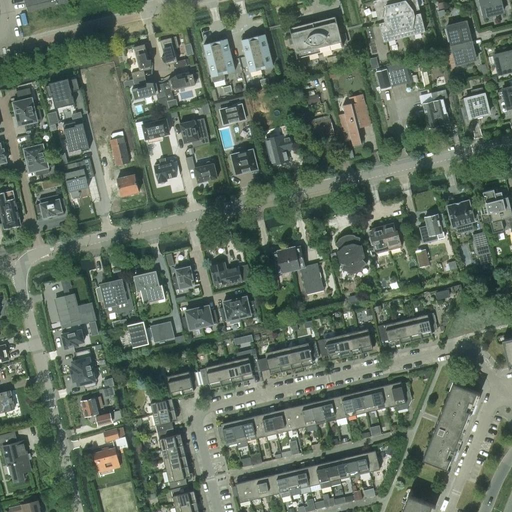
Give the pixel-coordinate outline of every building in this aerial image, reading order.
[(68,2),(67,0),(24,0),(28,12),(68,2)] [(381,23),(379,23),(384,42),(425,32),(420,13),(418,13),(417,9),(419,9),(417,0),(375,0),(373,1),(378,19),(380,19),(381,23)] [(479,0),(484,17),(486,16),(491,20),(494,14),(503,12),(500,0),(479,0)] [(296,26),(289,28),(292,37),(292,38),(292,39),(290,40),(291,44),(293,43),(293,44),(294,46),(297,58),(319,53),(321,52),(343,47),(342,44),(348,42),(345,32),(340,34),(339,33),(339,32),(341,31),(340,27),(338,27),(335,16),(318,20),(316,21),(306,23),(296,26)] [(447,26),(451,45),(471,40),(466,21),(457,23),(452,20),(449,26),(447,26)] [(273,66),(265,34),(241,40),(250,72),(273,66)] [(177,61),(174,49),(179,47),(176,36),(171,37),(160,40),(164,56),(162,57),(162,56),(161,56),(165,62),(166,62),(166,65),(173,63),(175,69),(187,66),(185,59),(177,61)] [(207,44),(204,45),(213,82),(225,79),(224,74),(235,71),(232,60),(227,39),(207,44)] [(471,40),(451,45),(456,64),(458,64),(463,67),(467,62),(476,60),(471,40)] [(144,44),(138,46),(133,47),(139,71),(131,73),(133,79),(145,76),(144,70),(151,69),(150,66),(151,65),(151,59),(150,59),(150,60),(148,60),(144,44)] [(493,55),(498,74),(511,70),(511,50),(504,52),(499,49),(495,55),(493,55)] [(409,63),(403,65),(407,84),(413,83),(409,63)] [(328,79),(339,76),(337,69),(327,72),(328,79)] [(375,72),(380,89),(391,86),(387,69),(375,72)] [(430,86),(427,70),(425,71),(422,72),(420,71),(424,87),(426,86),(428,87),(430,86)] [(169,82),(162,83),(166,96),(167,101),(174,99),(171,90),(195,84),(193,74),(177,78),(176,76),(176,75),(171,78),(171,79),(168,80),(169,82)] [(49,85),(45,86),(48,98),(52,97),(55,108),(75,103),(72,92),(79,90),(76,78),(69,80),(68,78),(49,83),(49,85)] [(133,79),(124,82),(126,88),(135,86),(133,79)] [(153,82),(147,82),(147,83),(148,83),(148,85),(132,89),(134,100),(158,94),(159,97),(166,96),(162,83),(157,85),(156,83),(153,83),(153,82)] [(511,86),(502,89),(507,109),(511,107),(511,86)] [(13,102),(16,114),(35,109),(29,88),(16,91),(19,101),(13,102)] [(473,97),(465,99),(470,118),(489,113),(484,94),(483,94),(482,88),(471,91),(473,97)] [(445,89),(430,93),(439,125),(450,123),(444,98),(447,98),(445,89)] [(303,90),(291,93),(294,108),(298,107),(296,98),(304,96),(303,90)] [(319,101),(318,94),(315,95),(313,90),(304,92),(305,97),(307,104),(319,101)] [(430,93),(420,96),(422,103),(428,128),(439,125),(430,93)] [(345,114),(338,116),(339,116),(345,141),(351,139),(351,140),(353,146),(361,143),(358,128),(357,127),(369,124),(364,102),(362,95),(350,98),(351,103),(342,105),(344,113),(345,114)] [(174,99),(167,101),(168,106),(169,111),(176,109),(174,99)] [(220,110),(224,124),(232,122),(232,121),(236,120),(236,121),(245,119),(241,104),(220,110)] [(158,108),(160,114),(169,112),(169,111),(168,106),(158,108)] [(35,109),(16,114),(19,125),(24,124),(25,129),(39,126),(37,121),(42,120),(39,108),(35,109)] [(144,128),(137,130),(139,140),(146,138),(147,138),(148,143),(156,142),(155,136),(161,135),(169,133),(165,116),(142,121),(144,128)] [(195,120),(180,123),(184,143),(192,141),(193,147),(209,143),(203,119),(195,121),(195,120)] [(334,133),(330,119),(313,123),(313,121),(307,123),(311,138),(334,133)] [(75,122),(63,125),(69,151),(81,148),(82,151),(89,149),(83,123),(76,124),(75,122)] [(266,139),(265,139),(272,165),(289,161),(286,150),(293,149),(290,136),(284,137),(283,135),(282,135),(274,137),(274,138),(266,140),(266,139)] [(128,153),(125,137),(110,140),(116,165),(130,162),(129,157),(134,156),(133,152),(128,153)] [(24,148),(27,160),(50,155),(48,143),(24,148)] [(231,154),(236,174),(257,169),(253,149),(245,151),(245,148),(244,147),(238,148),(237,149),(238,153),(231,154)] [(50,155),(27,160),(30,172),(35,170),(36,175),(49,172),(48,167),(53,166),(50,155)] [(176,176),(173,160),(171,156),(165,158),(159,159),(160,164),(154,165),(158,182),(160,182),(162,183),(165,183),(166,180),(167,180),(166,178),(176,176)] [(192,157),(186,158),(188,170),(194,168),(198,182),(217,178),(214,163),(212,164),(211,162),(209,161),(207,162),(206,163),(206,165),(195,168),(192,157)] [(69,192),(88,187),(84,168),(77,170),(75,162),(68,164),(69,172),(65,173),(69,192)] [(130,193),(139,191),(135,174),(131,175),(130,172),(120,175),(121,177),(117,178),(121,195),(122,195),(124,196),(129,195),(130,193)] [(483,192),(488,212),(510,206),(508,197),(496,199),(494,189),(483,192)] [(21,224),(13,190),(4,192),(4,191),(0,191),(0,211),(4,228),(6,228),(8,229),(10,229),(12,226),(14,226),(16,227),(19,227),(20,225),(21,224)] [(64,214),(63,211),(62,211),(61,207),(66,206),(64,198),(59,199),(58,194),(39,199),(40,204),(35,205),(37,213),(42,212),(44,217),(52,216),(52,217),(64,214)] [(474,221),(469,200),(447,205),(453,226),(463,224),(465,231),(473,229),(471,221),(474,221)] [(511,208),(511,209),(510,206),(488,212),(493,232),(511,228),(511,232),(511,208)] [(427,225),(419,227),(423,243),(445,237),(443,232),(442,232),(437,214),(425,217),(427,225)] [(405,217),(398,218),(401,228),(402,228),(407,227),(405,217)] [(389,251),(382,226),(381,223),(370,226),(373,236),(372,237),(378,260),(390,257),(389,251)] [(393,223),(382,226),(389,251),(401,247),(397,230),(395,230),(393,223)] [(483,244),(487,243),(484,233),(473,236),(478,255),(485,253),(483,244)] [(349,234),(347,234),(346,235),(355,273),(357,272),(359,271),(360,271),(362,269),(363,268),(362,267),(366,263),(361,258),(363,256),(364,257),(365,257),(362,244),(361,244),(361,245),(358,245),(360,238),(354,236),(355,235),(355,236),(355,235),(354,235),(353,234),(351,234),(349,234)] [(342,269),(348,271),(347,272),(348,273),(349,273),(351,273),(353,273),(355,273),(346,235),(344,235),(342,236),(340,237),(340,238),(338,239),(339,240),(339,239),(340,240),(335,244),(340,249),(338,251),(337,250),(340,263),(341,263),(341,262),(344,262),(342,269)] [(287,248),(286,248),(291,269),(299,267),(299,268),(300,268),(306,291),(307,291),(306,290),(308,290),(310,290),(312,290),(314,290),(316,290),(318,289),(319,288),(321,287),(323,286),(323,287),(324,287),(317,262),(317,263),(305,266),(300,246),(295,247),(295,246),(293,246),(292,246),(288,246),(287,248)] [(278,251),(273,253),(278,273),(283,272),(283,271),(291,269),(286,248),(285,248),(283,248),(280,248),(279,250),(278,250),(278,251)] [(425,250),(417,252),(420,267),(428,265),(425,250)] [(455,261),(448,263),(449,269),(457,267),(455,261)] [(224,263),(210,266),(215,285),(228,282),(228,283),(242,280),(238,266),(226,269),(224,263)] [(193,279),(190,266),(184,268),(183,266),(174,268),(176,276),(172,277),(175,289),(192,285),(191,279),(193,279)] [(159,285),(155,271),(134,276),(138,291),(141,290),(143,301),(143,300),(164,296),(165,296),(162,284),(159,285)] [(279,288),(276,274),(270,275),(271,276),(263,278),(265,290),(273,288),(274,289),(279,288)] [(122,279),(111,282),(117,309),(128,306),(127,302),(132,300),(127,279),(122,281),(122,279)] [(111,282),(101,284),(107,313),(118,311),(117,309),(111,282)] [(491,295),(500,296),(501,288),(492,287),(491,295)] [(74,294),(55,299),(62,324),(64,324),(65,327),(66,327),(80,324),(94,320),(96,320),(93,309),(92,309),(81,311),(80,305),(77,306),(74,294)] [(256,314),(253,301),(248,302),(246,296),(235,299),(239,318),(256,314)] [(239,318),(235,299),(223,302),(224,307),(220,309),(223,322),(239,318)] [(218,323),(215,310),(210,311),(209,305),(197,308),(201,327),(218,323)] [(201,327),(197,308),(185,311),(187,316),(182,317),(185,331),(201,327)] [(432,336),(427,314),(416,317),(421,338),(432,336)] [(416,317),(406,319),(411,341),(421,338),(416,317)] [(444,325),(447,325),(450,318),(450,317),(441,319),(442,325),(439,326),(440,331),(445,330),(444,325)] [(406,319),(395,322),(400,343),(411,341),(406,319)] [(120,320),(112,321),(113,328),(121,326),(120,320)] [(144,321),(131,324),(136,346),(149,343),(148,340),(154,339),(154,342),(174,337),(172,327),(161,329),(159,328),(158,324),(150,326),(151,327),(145,328),(144,321)] [(395,322),(384,324),(378,326),(381,342),(388,340),(389,346),(400,343),(395,322)] [(67,333),(62,334),(65,348),(78,345),(78,343),(84,341),(80,324),(66,327),(67,333)] [(368,328),(357,331),(362,353),(373,350),(368,328)] [(357,331),(346,333),(351,355),(362,353),(357,331)] [(346,333),(336,336),(341,358),(351,355),(346,333)] [(336,336),(325,339),(318,340),(321,356),(328,354),(330,360),(341,358),(336,336)] [(511,337),(502,340),(503,343),(503,344),(508,365),(511,363),(511,337)] [(315,341),(308,342),(297,345),(302,367),(313,364),(312,358),(319,357),(315,341)] [(0,361),(9,359),(5,345),(0,346),(0,361)] [(297,345),(287,348),(292,369),(302,367),(297,345)] [(287,348),(276,350),(281,372),(292,369),(287,348)] [(73,366),(70,367),(72,374),(94,368),(89,349),(75,352),(77,360),(72,361),(73,366)] [(265,353),(270,372),(270,374),(281,372),(276,350),(265,353)] [(256,355),(238,359),(243,381),(254,378),(252,372),(260,371),(256,355)] [(238,359),(227,362),(232,383),(243,381),(238,359)] [(227,362),(216,364),(222,386),(232,383),(227,362)] [(222,386),(216,364),(205,367),(205,368),(200,369),(203,384),(209,383),(211,388),(222,386)] [(94,368),(72,374),(74,381),(77,380),(78,385),(83,383),(84,388),(96,385),(95,380),(97,380),(94,368)] [(431,378),(435,370),(425,372),(426,379),(431,378)] [(190,373),(189,371),(178,373),(183,395),(194,392),(193,386),(199,385),(196,372),(190,373)] [(167,376),(171,395),(172,398),(183,395),(178,373),(167,376)] [(412,399),(408,382),(401,383),(401,381),(390,383),(396,405),(397,411),(407,409),(412,399)] [(426,450),(422,459),(425,460),(426,461),(446,469),(450,459),(453,460),(457,451),(460,434),(464,426),(472,412),(476,402),(473,401),(477,392),(457,384),(456,383),(453,382),(449,391),(449,392),(441,412),(444,413),(437,431),(434,429),(426,449),(426,450)] [(390,383),(387,384),(380,386),(386,407),(396,405),(390,383)] [(380,386),(374,387),(371,388),(376,410),(386,407),(380,386)] [(112,387),(102,389),(104,396),(114,393),(112,387)] [(371,388),(367,389),(361,390),(366,412),(376,410),(371,388)] [(0,428),(1,428),(0,424),(0,411),(15,408),(11,390),(0,393),(0,428)] [(361,390),(354,392),(351,393),(356,414),(366,412),(361,390)] [(356,414),(351,393),(341,395),(346,417),(356,414)] [(149,397),(150,403),(153,414),(175,409),(172,398),(163,400),(162,394),(149,397)] [(341,395),(334,397),(331,398),(336,419),(346,417),(341,395)] [(95,398),(81,401),(85,417),(87,416),(88,419),(88,420),(89,421),(90,422),(92,423),(93,423),(94,424),(95,423),(98,423),(98,425),(112,421),(110,413),(99,415),(97,407),(101,406),(99,397),(95,398)] [(336,419),(331,398),(321,400),(326,421),(336,419)] [(326,421),(321,400),(311,402),(316,424),(326,421)] [(316,424),(311,402),(301,405),(306,426),(316,424)] [(301,405),(294,406),(291,407),(296,429),(306,426),(302,407),(301,405)] [(291,407),(288,408),(281,409),(286,431),(296,429),(291,407)] [(171,421),(177,420),(175,409),(153,414),(157,432),(162,431),(173,428),(171,421)] [(281,409),(275,411),(271,412),(276,433),(286,431),(281,409)] [(271,412),(268,412),(261,414),(266,436),(276,433),(271,412)] [(261,414),(255,416),(251,416),(256,438),(266,436),(261,414)] [(251,416),(248,417),(241,419),(246,440),(256,438),(251,416)] [(241,419),(235,420),(231,421),(237,443),(246,440),(241,419)] [(231,421),(228,422),(221,424),(222,426),(217,427),(220,439),(224,438),(226,445),(237,443),(231,421)] [(104,432),(106,441),(115,439),(118,450),(120,449),(121,453),(129,451),(122,427),(104,432)] [(173,428),(162,431),(164,437),(159,439),(161,450),(183,445),(180,434),(175,435),(173,428)] [(31,470),(23,441),(18,442),(15,431),(0,434),(0,448),(4,447),(8,465),(10,464),(14,481),(24,479),(22,472),(31,470)] [(389,444),(385,453),(393,456),(396,447),(389,444)] [(183,445),(161,450),(164,460),(186,455),(183,445)] [(94,453),(98,470),(112,466),(112,468),(120,466),(115,447),(94,453)] [(375,450),(368,452),(365,453),(369,472),(380,469),(375,450)] [(365,453),(361,453),(355,455),(359,474),(369,472),(365,453)] [(186,455),(164,460),(166,471),(188,466),(186,455)] [(355,455),(348,456),(345,457),(350,476),(359,474),(355,455)] [(345,457),(342,458),(335,460),(340,479),(350,476),(345,457)] [(335,460),(329,461),(325,462),(330,481),(331,486),(341,484),(340,479),(335,460)] [(325,462),(322,463),(315,464),(320,483),(330,481),(325,462)] [(315,464),(309,466),(305,467),(306,472),(310,486),(320,483),(315,464)] [(188,466),(166,471),(170,488),(187,484),(185,478),(191,477),(188,466)] [(310,486),(306,472),(305,467),(295,469),(300,488),(310,486)] [(301,493),(300,488),(295,469),(285,471),(291,495),(301,493)] [(291,495),(285,471),(275,474),(280,493),(281,497),(291,495)] [(280,493),(275,474),(265,476),(270,495),(280,493)] [(265,476),(262,477),(255,478),(260,498),(270,495),(265,476)] [(255,478),(249,480),(246,481),(250,500),(260,498),(255,478)] [(235,483),(236,486),(231,487),(234,497),(238,496),(240,502),(250,500),(246,481),(235,483)] [(171,490),(172,496),(175,507),(197,501),(194,490),(189,492),(187,486),(171,490)] [(373,496),(371,487),(364,489),(366,498),(373,496)] [(362,499),(360,490),(353,492),(355,500),(362,499)] [(429,511),(432,504),(412,496),(411,496),(408,495),(405,504),(404,505),(401,511),(429,511)] [(335,504),(333,497),(324,500),(324,501),(325,507),(335,504)] [(40,511),(38,500),(9,507),(9,511),(22,511),(24,511),(23,511),(40,511)] [(197,501),(175,507),(176,511),(199,511),(197,501)] [(324,501),(315,503),(317,509),(325,507),(324,501)]
